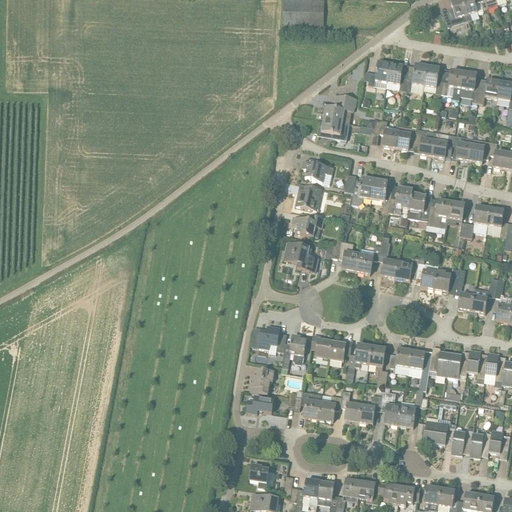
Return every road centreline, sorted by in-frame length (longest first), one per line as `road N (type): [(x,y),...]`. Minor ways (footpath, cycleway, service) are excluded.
road 1 (unclassified): [(0,301),(120,233),(279,114)]
road 2 (residential): [(511,344),(459,338),(402,302),(387,302),(355,330),(320,324),(302,300),(261,293)]
road 3 (residential): [(511,196),(314,148),(292,135)]
road 4 (residential): [(511,487),(385,467),(370,448),(346,445)]
road 5 (residential): [(261,293),(292,135)]
road 6 (residential): [(246,431),(236,402),(261,293)]
road 7 (residential): [(279,114),(389,30)]
road 8 (residential): [(511,58),(405,42),(389,30)]
